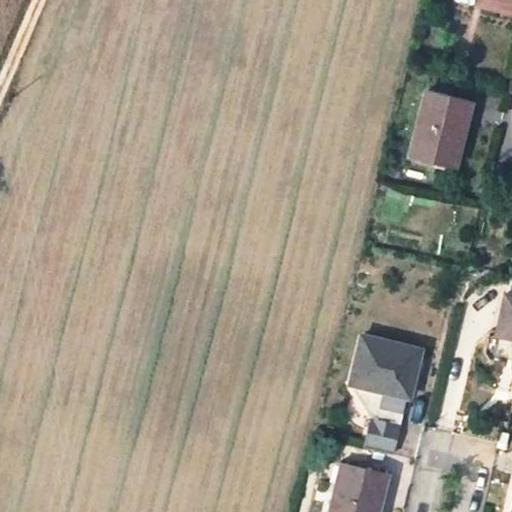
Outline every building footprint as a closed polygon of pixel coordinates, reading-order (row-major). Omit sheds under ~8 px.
[(461,111),(419,101),(402,165),(443,176),(461,111)] [(511,311),(500,309),(493,345),(511,348),(511,311)] [(419,359),(360,345),(351,389),(350,390),(366,392),(365,397),(356,402),(370,427),(363,456),(391,463),(405,405),(408,405),(419,359)] [(366,392),(350,390),(356,402),(365,397),(366,392)] [(378,511),(386,485),(336,472),(330,501),(325,500),(322,511),(378,511)]
